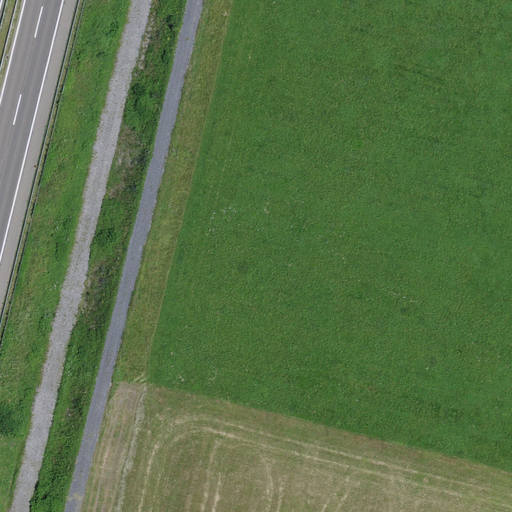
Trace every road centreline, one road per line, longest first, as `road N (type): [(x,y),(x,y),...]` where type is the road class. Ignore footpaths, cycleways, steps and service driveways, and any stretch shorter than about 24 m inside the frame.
road 1 (track): [(207,0),(89,511)]
road 2 (motorway): [(0,183),(44,0)]
